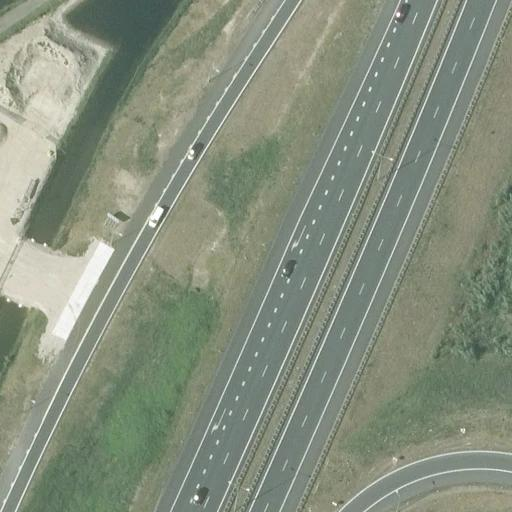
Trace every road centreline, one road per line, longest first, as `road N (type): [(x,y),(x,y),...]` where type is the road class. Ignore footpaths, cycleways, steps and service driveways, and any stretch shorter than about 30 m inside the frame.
road 1 (motorway): [(289,0),(107,306),(6,511)]
road 2 (motorway): [(420,0),(199,511)]
road 3 (motorway): [(263,511),(480,0)]
road 4 (motorway): [(353,511),(413,474),(450,463),(511,464)]
